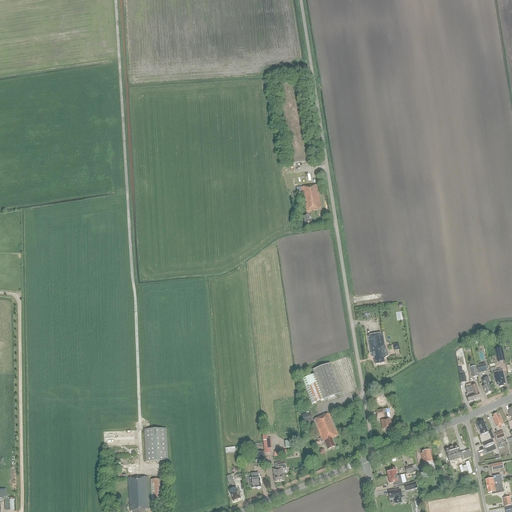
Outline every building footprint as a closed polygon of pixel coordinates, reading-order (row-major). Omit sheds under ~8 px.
[(312,214),(312,211),(323,209),(319,184),(303,187),(308,215),(312,214)] [(386,359),(386,358),(387,357),(389,356),(388,353),(386,352),(385,352),(384,352),(386,351),(383,333),(366,336),(370,354),(371,353),(372,358),(374,358),(375,365),(385,364),(384,359),(386,359)] [(495,349),(498,363),(505,361),(502,348),(495,349)] [(479,373),(487,371),(485,365),(480,366),(480,363),(476,363),(477,367),(479,373)] [(315,375),(324,400),(341,394),(330,364),(313,370),(315,375)] [(504,386),(503,384),(506,384),(503,371),(493,373),(496,384),(497,383),(497,386),(498,385),(499,387),(504,386)] [(324,400),(315,375),(302,379),(311,405),(324,400)] [(488,394),(492,392),(489,385),(491,384),(489,380),(486,381),(483,382),(484,386),(482,387),(485,394),(487,393),(488,394)] [(466,385),(465,389),(467,394),(466,395),(469,403),(476,400),(474,395),(473,395),(472,393),(474,392),(472,387),(471,384),(466,385)] [(474,386),(472,387),(474,392),(472,393),(473,395),(474,395),(476,400),(480,399),(478,391),(476,385),(474,386)] [(385,431),(390,430),(390,429),(392,428),(390,419),(388,420),(387,412),(383,413),(383,410),(376,411),(378,419),(380,419),(383,430),(385,430),(385,431)] [(313,421),(310,413),(302,415),(304,423),(313,421)] [(317,445),(321,443),(323,442),(324,442),(328,450),(335,447),(332,439),(338,436),(329,414),(313,420),(321,438),(318,440),(318,441),(316,442),(317,445)] [(501,425),(503,425),(499,415),(498,416),(497,414),(493,416),(494,417),(493,418),(497,427),(498,430),(502,428),(501,425)] [(483,420),(478,423),(478,424),(477,425),(478,427),(477,427),(479,431),(481,435),(489,431),(486,423),(485,424),(483,420)] [(167,429),(150,429),(144,430),(146,462),(165,461),(168,461),(167,429)] [(267,436),(262,437),(264,449),(269,449),(271,448),(270,439),(268,439),(267,436)] [(492,440),(488,442),(483,444),(485,449),(494,445),(492,440)] [(460,453),(457,446),(445,450),(447,457),(452,456),(452,457),(455,457),(455,455),(460,453)] [(421,454),(424,464),(432,461),(429,450),(422,452),(423,454),(421,454)] [(283,475),(282,469),(287,468),(286,461),(277,463),(278,469),(273,470),(274,476),(275,483),(284,481),(283,475)] [(387,471),(388,476),(392,475),(393,478),(400,476),(397,476),(396,473),(397,473),(396,469),(387,471)] [(260,478),(259,478),(258,473),(251,474),(252,479),(250,479),(251,489),(257,488),(258,489),(260,489),(261,488),(260,478)] [(227,480),(230,487),(236,485),(233,478),(232,478),(231,475),(226,477),(228,480),(227,480)] [(392,475),(388,476),(390,484),(394,483),(395,486),(402,484),(400,476),(393,478),(392,475)] [(485,480),(487,487),(502,484),(500,475),(493,476),(493,479),(485,480)] [(149,509),(147,477),(128,478),(130,511),(134,511),(133,511),(145,511),(145,510),(149,509)] [(162,500),(161,480),(150,480),(151,501),(162,500)] [(406,491),(417,488),(416,482),(404,485),(406,491)] [(502,484),(487,487),(488,493),(492,493),(492,495),(504,493),(502,484)] [(241,499),(240,498),(241,498),(240,495),(239,495),(237,490),(233,491),(233,490),(229,491),(233,502),(234,502),(237,501),(237,500),(241,499)] [(395,504),(401,503),(401,504),(406,503),(405,497),(402,498),(400,490),(389,492),(390,496),(391,499),(394,499),(395,500),(394,500),(395,504)] [(6,510),(16,510),(15,499),(6,499),(6,510)]
